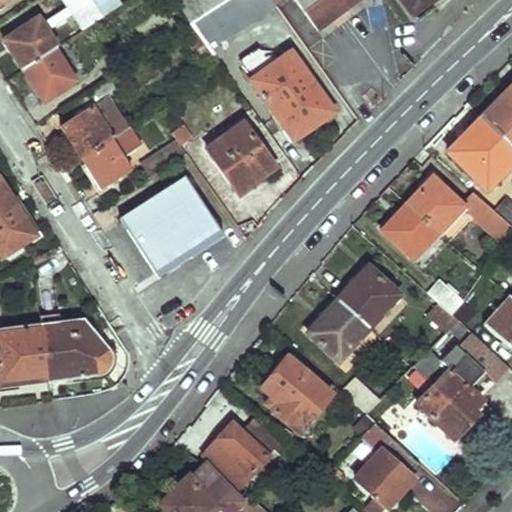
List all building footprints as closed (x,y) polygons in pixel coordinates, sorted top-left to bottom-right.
[(174,0),(191,23),(226,0),(174,0)] [(226,0),(191,23),(213,54),(225,44),(222,39),(275,3),(272,0),(226,0)] [(293,0),(315,29),(355,0),(293,0)] [(402,0),(413,15),(432,0),(402,0)] [(2,38),(22,71),(53,51),(56,49),(35,17),(2,38)] [(178,32),(198,63),(213,54),(191,23),(178,32)] [(248,81),(292,143),(334,113),(290,51),(270,65),(258,49),(239,63),(251,79),(248,81)] [(22,71),(42,102),(72,82),(53,51),(22,71)] [(60,130),(81,161),(128,130),(114,110),(100,119),(93,109),(118,92),(109,78),(60,110),(69,125),(60,130)] [(511,84),(495,102),(492,99),(477,115),(511,146),(511,84)] [(447,150),(486,188),(511,162),(511,146),(477,115),(464,128),(467,130),(447,150)] [(210,151),(240,194),(276,169),(246,124),(210,151)] [(178,143),(182,148),(195,138),(186,127),(174,136),(178,143)] [(81,161),(101,192),(132,173),(122,157),(139,145),(130,129),(128,130),(81,161)] [(145,166),(154,177),(188,155),(182,148),(178,143),(145,166)] [(463,204),(434,175),(407,202),(439,231),(463,204)] [(120,224),(157,280),(221,236),(184,181),(120,224)] [(0,255),(3,260),(35,237),(0,183),(0,255)] [(384,227),(415,256),(439,231),(407,202),(384,227)] [(503,245),(511,233),(511,227),(489,207),(478,221),(503,245)] [(398,292),(367,265),(336,299),(367,327),(398,292)] [(436,303),(452,317),(462,302),(436,279),(426,294),(436,303)] [(484,323),(511,348),(511,297),(510,295),(484,323)] [(306,333),(337,361),(367,327),(336,299),(306,333)] [(452,317),(436,303),(425,314),(445,334),(457,322),(452,317)] [(39,328),(47,382),(93,375),(100,375),(105,373),(108,371),(110,369),(112,365),(112,361),(112,357),(110,351),(107,347),(83,323),(61,325),(60,316),(38,319),(39,328)] [(0,333),(0,386),(47,382),(39,328),(0,333)] [(478,367),(455,346),(440,362),(448,370),(416,405),(453,439),(485,404),(462,383),(478,367)] [(330,391),(286,356),(262,387),(272,394),(266,402),(299,429),(330,391)] [(340,391),(365,414),(379,400),(354,376),(340,391)] [(369,423),(363,416),(352,430),(357,435),(369,423)] [(252,421),(241,432),(266,457),(277,445),(252,421)] [(410,473),(419,463),(374,422),(365,432),(369,436),(353,454),(366,466),(355,478),(374,495),(387,507),(415,477),(410,473)] [(266,457),(241,432),(232,424),(220,437),(224,442),(209,459),(237,486),(266,457)] [(224,442),(220,437),(204,453),(209,459),(224,442)] [(232,511),(236,508),(234,506),(240,500),(203,464),(197,470),(159,505),(164,511),(232,511)] [(342,473),(335,467),(328,474),(336,481),(342,473)] [(382,511),(387,507),(374,495),(364,507),(369,511),(382,511)] [(234,511),(261,511),(249,499),(234,511)]
